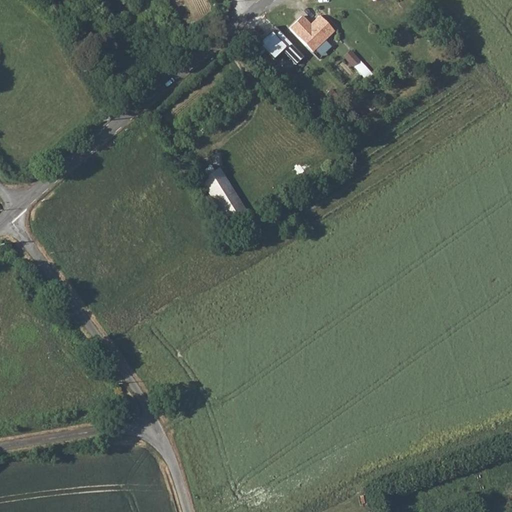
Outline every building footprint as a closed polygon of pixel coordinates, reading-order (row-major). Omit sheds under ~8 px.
[(279,10),(259,25),(267,35),(275,28),(277,30),(288,22),(279,10)] [(313,53),(336,30),(320,14),(311,23),(303,15),(289,28),(313,53)] [(430,33),(426,37),(434,44),(437,39),(430,33)] [(344,57),(368,82),(375,75),(351,50),(344,57)] [(227,224),(247,212),(221,166),(200,178),(227,224)]
